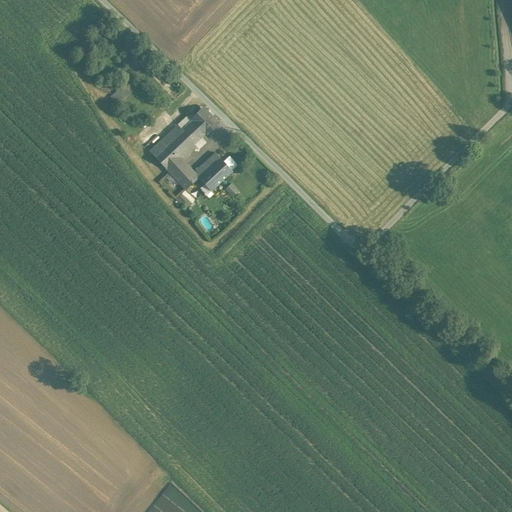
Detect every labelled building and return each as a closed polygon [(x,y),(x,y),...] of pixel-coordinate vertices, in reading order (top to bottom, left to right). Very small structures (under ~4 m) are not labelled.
[(129,94),(124,87),(111,97),(116,104),(129,94)] [(217,124),(203,109),(192,120),(205,134),(206,134),(217,124)] [(178,125),(149,151),(185,190),(199,178),(194,172),(183,160),(197,148),(194,144),(205,134),(192,120),(182,130),(178,125)] [(232,171),(215,153),(194,172),(199,178),(211,191),(232,171)] [(239,191),(231,183),(225,189),(232,197),(239,191)] [(176,197),(186,207),(194,199),(184,190),(176,197)]
